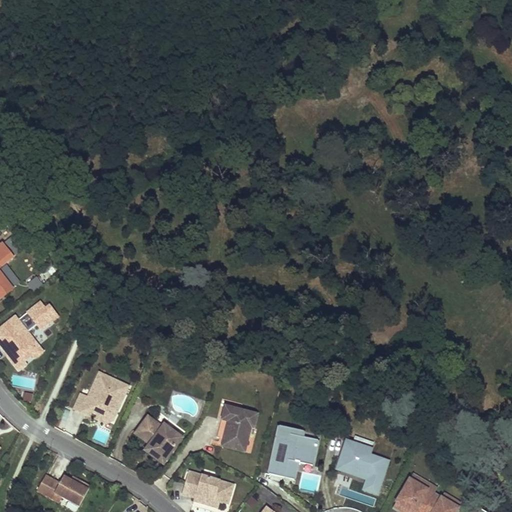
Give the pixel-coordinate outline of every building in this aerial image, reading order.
[(2,244),(0,245),(0,297),(12,288),(0,273),(0,267),(13,257),(2,244)] [(33,293),(43,285),(36,277),(26,285),(33,293)] [(55,314),(47,303),(43,306),(38,300),(16,317),(13,314),(0,324),(0,329),(7,339),(2,342),(8,350),(5,353),(16,368),(24,362),(22,359),(30,352),(27,349),(36,343),(28,334),(26,335),(23,331),(35,322),(39,327),(55,314)] [(0,329),(0,346),(5,353),(8,350),(2,342),(7,339),(0,329)] [(88,398),(81,395),(74,409),(90,416),(91,412),(98,415),(98,416),(100,411),(105,414),(106,418),(108,418),(113,421),(125,396),(116,392),(120,383),(100,373),(88,398)] [(116,392),(125,396),(129,387),(120,383),(116,392)] [(25,393),(23,401),(31,403),(33,395),(25,393)] [(257,414),(225,405),(221,419),(227,421),(225,431),(229,432),(225,447),(244,452),(250,427),(253,428),(257,414)] [(98,415),(96,419),(105,423),(108,418),(106,418),(105,414),(100,411),(98,416),(98,415)] [(158,412),(152,421),(161,428),(163,427),(179,438),(184,431),(158,412)] [(146,417),(134,434),(146,442),(147,440),(151,443),(148,447),(164,458),(179,438),(163,427),(161,428),(152,421),(146,417)] [(291,429),(278,426),(268,474),(284,478),(287,463),(293,464),(294,462),(298,463),(312,466),(317,441),(302,437),(290,435),(291,429)] [(253,428),(250,427),(244,452),(250,454),(257,429),(253,428)] [(303,431),(291,429),(290,435),(302,437),(303,431)] [(229,432),(225,431),(221,446),(225,447),(229,432)] [(353,444),(344,441),(342,447),(351,450),(353,444)] [(351,450),(342,447),(337,465),(346,468),(345,472),(357,476),(358,473),(367,475),(363,489),(376,493),(386,460),(368,455),(369,449),(353,444),(351,450)] [(148,447),(146,451),(161,462),(164,458),(148,447)] [(293,464),(287,463),(284,478),(294,480),(298,463),(294,462),(293,464)] [(233,485),(188,472),(181,494),(193,498),(194,495),(219,502),(227,504),(233,485)] [(413,473),(409,480),(419,485),(421,482),(436,491),(437,488),(413,473)] [(46,474),(37,490),(59,503),(62,497),(79,506),(91,485),(82,481),(80,484),(71,479),(64,475),(60,482),(46,474)] [(73,475),(71,479),(80,484),(82,481),(73,475)] [(419,485),(409,480),(396,502),(412,511),(423,511),(436,491),(421,482),(419,485)] [(444,493),(441,498),(458,509),(462,503),(444,493)] [(441,498),(434,494),(423,511),(456,511),(458,509),(441,498)] [(219,502),(194,495),(193,498),(193,501),(217,508),(219,502)] [(412,511),(396,502),(392,508),(398,511),(412,511)]
